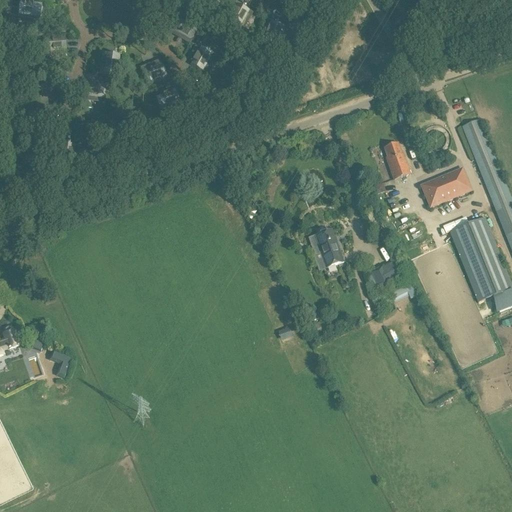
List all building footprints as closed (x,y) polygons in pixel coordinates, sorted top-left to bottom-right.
[(201,0),(200,6),(206,8),(213,10),(220,12),(221,11),(222,6),(224,0),(201,0)] [(18,18),(25,20),(32,21),(40,22),(40,21),(41,14),(42,6),(42,5),(35,4),(28,3),(21,1),(19,9),(18,16),(18,18)] [(230,17),(227,24),(236,29),(241,31),(243,33),(246,26),(250,20),(253,13),(246,9),(237,4),(237,5),(233,11),(230,17)] [(171,34),(170,35),(177,38),(183,42),(189,45),(191,43),(193,39),(196,34),(198,29),(192,26),(186,23),(180,19),(179,19),(178,22),(175,27),(172,33),(171,34)] [(266,35),(263,42),(265,43),(272,46),(279,49),(280,49),(283,43),(286,36),(289,29),(287,28),(282,26),(277,24),(272,22),(269,29),(266,35)] [(51,38),(44,39),(44,45),(45,51),(45,56),(45,57),(53,56),(60,56),(67,55),(67,54),(67,52),(67,51),(66,44),(66,37),(59,37),(51,38)] [(192,62),(190,66),(197,70),(204,74),(205,74),(206,75),(210,69),(214,62),(217,56),(216,55),(211,52),(206,50),(201,47),(198,52),(195,57),(192,62)] [(100,67),(99,75),(101,75),(105,76),(111,76),(118,77),(119,70),(120,63),(121,56),(118,55),(115,55),(108,54),(106,54),(103,53),(102,53),(101,60),(100,67)] [(147,66),(140,68),(141,71),(144,78),(147,85),(156,82),(162,79),(168,77),(165,70),(162,63),(161,62),(160,60),(154,63),(147,66)] [(32,75),(31,75),(32,82),(32,87),(33,93),(40,93),(47,92),(54,92),(54,91),(54,86),(54,80),(53,74),(46,74),(39,75),(32,75)] [(83,100),(83,101),(90,102),(97,103),(104,104),(105,103),(105,98),(106,94),(106,93),(106,92),(107,86),(100,85),(92,84),(85,83),(84,89),(84,95),(83,100)] [(208,95),(203,97),(205,102),(207,108),(209,113),(209,114),(216,111),(223,109),(230,106),(229,105),(227,100),(225,95),(223,89),(218,91),(213,93),(208,95)] [(156,98),(155,98),(156,101),(158,104),(160,110),(162,115),(169,113),(176,110),(183,107),(182,106),(182,105),(180,101),(178,96),(176,90),(169,93),(162,96),(156,98)] [(35,111),(28,111),(28,117),(29,123),(29,129),(37,129),(44,128),(51,128),(51,127),(51,123),(51,122),(50,116),(50,110),(43,110),(35,111)] [(511,199),(480,120),(461,128),(511,253),(511,199)] [(85,139),(85,141),(92,142),(99,143),(106,144),(106,143),(107,137),(108,131),(109,125),(102,124),(94,123),(87,122),(86,128),(85,134),(85,139)] [(56,158),(55,165),(57,165),(61,166),(67,167),(68,167),(73,167),(74,160),(75,153),(76,146),(70,145),(64,145),(60,144),(58,144),(57,151),(56,158)] [(398,145),(385,149),(389,161),(387,161),(393,180),(410,174),(405,158),(403,158),(398,145)] [(463,169),(421,187),(430,209),(472,192),(463,169)] [(384,198),(391,195),(388,186),(380,189),(384,198)] [(224,202),(220,206),(225,212),(230,208),(224,202)] [(511,284),(486,218),(450,232),(479,303),(511,289),(511,284)] [(332,232),(316,237),(320,248),(319,248),(326,269),(344,262),(335,238),(334,239),(332,232)] [(395,264),(373,275),(378,287),(401,276),(395,264)] [(405,285),(382,296),(388,309),(411,298),(405,285)] [(505,316),(511,313),(511,293),(497,300),(505,316)] [(319,315),(314,312),(310,317),(316,321),(319,315)] [(0,357),(4,357),(2,351),(9,348),(10,350),(19,347),(14,332),(13,332),(13,330),(11,329),(9,328),(7,329),(5,331),(5,333),(6,335),(5,335),(7,342),(0,343),(0,357)] [(294,330),(283,335),(287,345),(298,340),(294,330)] [(49,362),(49,357),(42,356),(40,365),(58,368),(59,364),(49,362)] [(63,366),(60,376),(68,379),(71,369),(63,366)]
